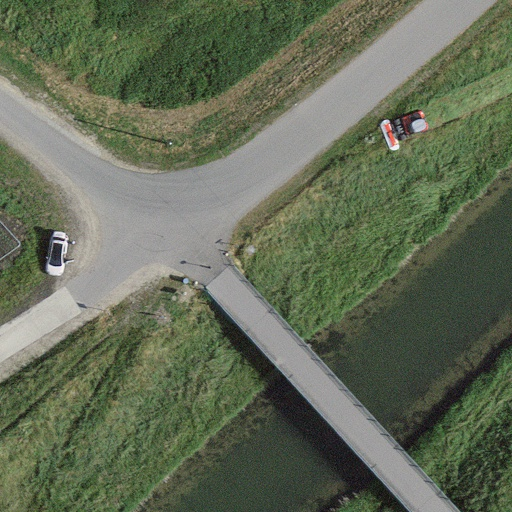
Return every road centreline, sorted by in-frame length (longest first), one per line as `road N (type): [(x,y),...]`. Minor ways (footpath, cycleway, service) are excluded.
road 1 (unclassified): [(435,511),(177,236)]
road 2 (unclassified): [(177,236),(464,0)]
road 3 (unclassified): [(0,107),(177,236)]
road 4 (track): [(177,236),(0,359)]
